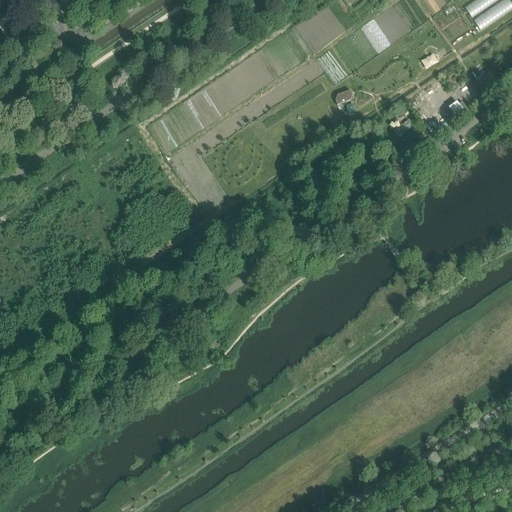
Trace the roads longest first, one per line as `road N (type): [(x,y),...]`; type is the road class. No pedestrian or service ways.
road 1 (unclassified): [(0,453),(511,94)]
road 2 (unclassified): [(339,511),(511,402)]
